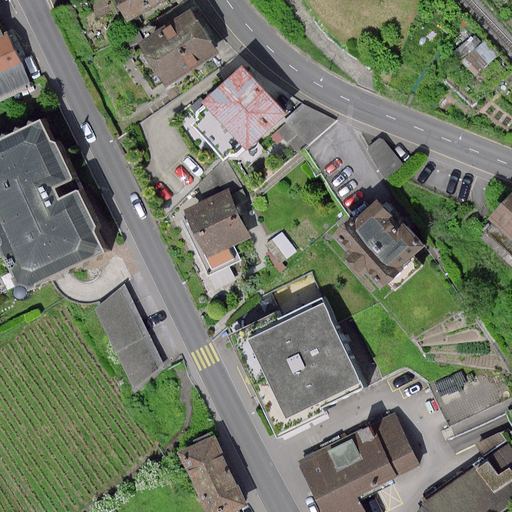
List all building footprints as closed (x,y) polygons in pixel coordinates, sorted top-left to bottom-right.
[(112,0),(126,24),(168,0),(112,0)] [(192,8),(139,41),(167,85),(220,52),(192,8)] [(10,37),(0,41),(0,95),(30,81),(10,37)] [(241,69),(199,110),(243,155),(285,114),(241,69)] [(39,120),(0,139),(0,232),(33,296),(111,255),(77,191),(62,199),(56,187),(74,178),(56,142),(49,141),(39,120)] [(229,180),(178,203),(209,275),(240,262),(233,247),(254,238),(229,180)] [(511,195),(489,221),(511,241),(511,195)] [(350,219),(333,236),(381,289),(425,246),(383,198),(350,219)] [(125,286),(98,309),(135,389),(163,367),(125,286)] [(324,302),(245,340),(286,424),(364,385),(324,302)] [(394,414),(298,460),(323,511),(365,511),(359,497),(420,467),(394,414)] [(232,511),(247,506),(215,434),(176,452),(202,511),(232,511)] [(502,511),(511,505),(511,452),(506,444),(424,501),(415,511),(502,511)]
